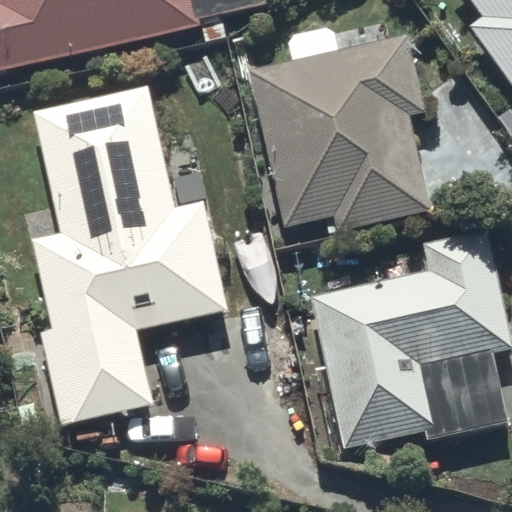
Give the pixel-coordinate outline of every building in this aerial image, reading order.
[(0,0),(0,81),(201,41),(199,34),(267,21),(262,0),(0,0)] [(511,0),(461,0),(483,31),(471,40),(511,98),(511,0)] [(288,44),(294,75),(253,83),(286,241),(327,233),(330,246),(431,225),(411,129),(426,126),(410,50),(340,65),(334,35),(288,44)] [(148,102),(33,128),(60,248),(33,254),(54,344),(40,347),(61,442),(154,421),(137,347),(229,326),(204,216),(175,222),(148,102)] [(431,285),(311,311),(346,464),(425,447),(426,454),(510,436),(495,367),(511,362),(511,347),(489,244),(425,258),(431,285)]
